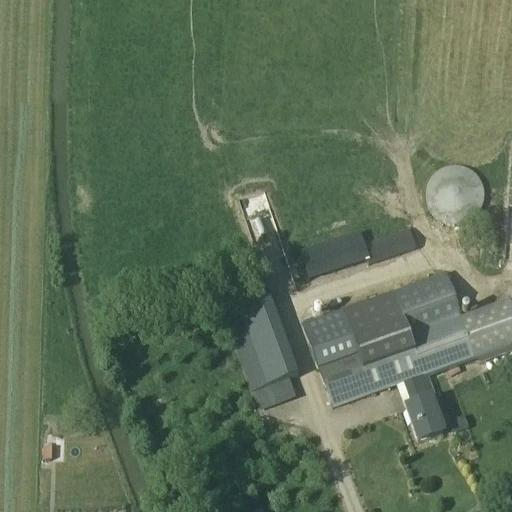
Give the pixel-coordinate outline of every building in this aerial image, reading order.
[(429,214),(430,216),(432,218),(435,222),(439,225),(444,227),(449,228),(454,229),(459,228),(464,227),(469,225),(473,222),(477,218),(480,214),(482,209),(484,204),(484,199),(484,197),(484,194),(482,189),(480,184),(477,180),(473,176),(469,173),(464,171),(460,170),(454,169),(449,170),(444,171),(439,173),(435,176),(432,180),(429,184),(426,189),(425,194),(425,199),(425,204),(426,209),(429,214)] [(357,235),(298,256),(309,285),(359,267),(361,272),(416,253),(409,230),(361,248),(357,235)] [(332,411),(396,388),(405,412),(406,416),(404,417),(415,447),(442,437),(431,408),(436,406),(426,377),(511,346),(511,311),(509,303),(460,321),(445,278),(302,328),(332,411)] [(269,300),(236,312),(222,317),(258,416),(295,402),(288,383),(298,379),(269,300)] [(448,425),(452,437),(467,432),(463,419),(448,425)]
